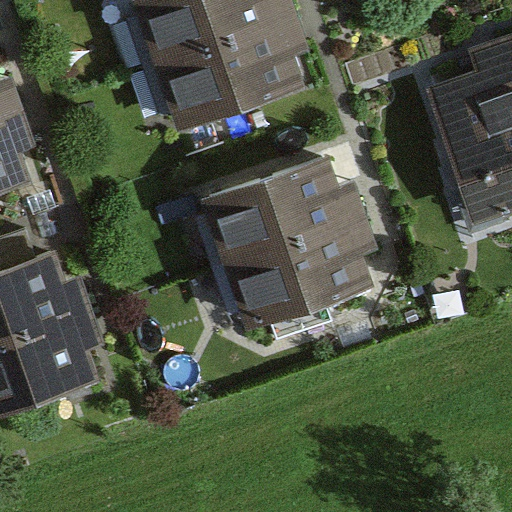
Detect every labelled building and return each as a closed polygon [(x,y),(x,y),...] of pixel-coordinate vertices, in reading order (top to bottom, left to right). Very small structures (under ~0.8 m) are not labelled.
[(234,19),(289,0),(151,0),(165,42),(234,19)] [(317,30),(307,0),(289,0),(165,42),(187,107),(314,65),(304,34),(317,30)] [(472,208),(511,194),(511,27),(511,25),(467,40),(474,60),(428,75),(472,208)] [(0,110),(19,104),(8,71),(0,73),(0,110)] [(19,104),(0,110),(0,184),(28,175),(18,144),(31,139),(19,104)] [(336,214),(375,201),(363,166),(351,170),(340,140),(212,183),(234,248),(336,214)] [(375,201),(234,248),(256,313),(383,271),(373,240),(386,236),(375,201)] [(0,327),(101,294),(89,259),(76,263),(66,233),(0,255),(0,327)] [(101,294),(0,327),(0,399),(109,364),(99,332),(112,328),(101,294)]
